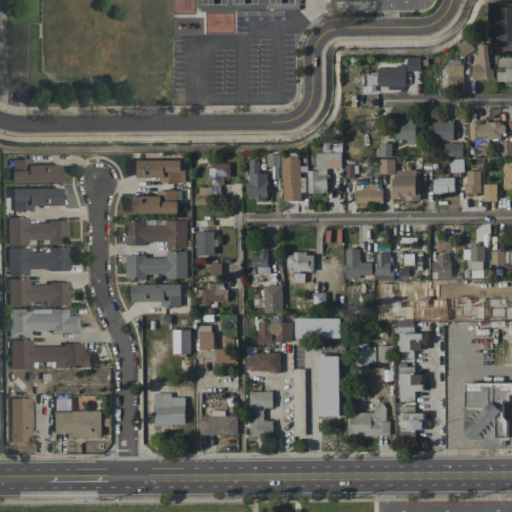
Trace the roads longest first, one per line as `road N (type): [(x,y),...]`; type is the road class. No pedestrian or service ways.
road 1 (residential): [(452,2),(432,30),(326,33),(314,48),(308,111),(292,121),(0,122)]
road 2 (tertiary): [(128,478),(511,475)]
road 3 (residential): [(128,478),(125,350),(100,303),(99,181)]
road 4 (residential): [(511,218),(249,218)]
road 5 (track): [(199,478),(198,292)]
road 6 (residential): [(511,104),(386,104)]
